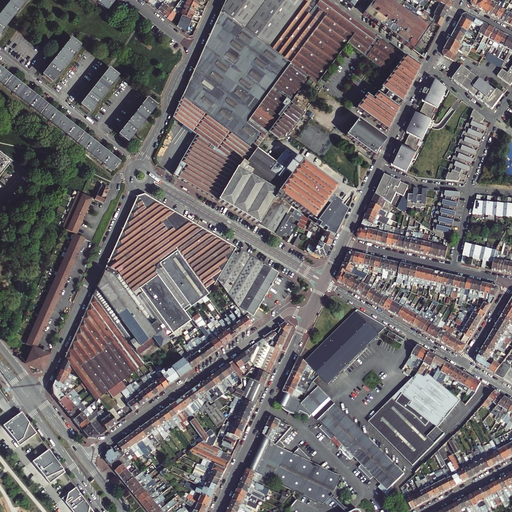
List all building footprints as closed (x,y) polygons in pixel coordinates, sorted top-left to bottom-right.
[(12,0),(1,14),(9,21),(24,3),(19,0),(12,0)] [(93,0),(107,10),(113,2),(110,0),(93,0)] [(157,11),(165,0),(149,0),(147,3),(157,11)] [(157,11),(162,14),(172,0),(169,0),(168,2),(165,0),(157,11)] [(167,18),(173,11),(172,11),(175,8),(172,6),(176,1),(174,0),(172,0),(162,14),(167,18)] [(196,10),(198,5),(187,0),(181,0),(183,1),(182,3),(196,10)] [(366,57),(380,38),(327,0),(225,0),(220,13),(310,78),(317,83),(347,43),(366,57)] [(357,0),(353,7),(362,14),(371,0),(357,0)] [(423,59),(439,27),(420,16),(406,7),(403,5),(394,0),(371,0),(362,14),(423,59)] [(449,8),(450,5),(449,2),(446,0),(426,0),(426,1),(430,3),(431,0),(434,1),(433,2),(435,3),(435,2),(449,8)] [(435,9),(445,14),(449,8),(435,2),(435,3),(433,2),(434,1),(431,0),(430,3),(437,7),(435,9)] [(471,0),(471,2),(472,5),(479,9),(484,0),(471,0)] [(484,0),(479,9),(483,11),(489,0),(484,0)] [(489,0),(483,11),(487,13),(493,4),(494,1),(494,0),(489,0)] [(491,16),(496,18),(506,0),(503,0),(501,3),(499,2),(498,4),(497,6),(491,16)] [(506,0),(496,18),(500,20),(510,4),(511,1),(508,0),(506,0)] [(193,15),(196,10),(182,3),(180,3),(179,2),(176,7),(183,10),(193,15)] [(487,13),(491,16),(497,6),(493,4),(487,13)] [(500,20),(505,23),(511,11),(511,5),(510,4),(500,20)] [(426,11),(442,20),(445,14),(435,9),(434,12),(427,8),(426,11)] [(191,20),(193,15),(183,10),(180,15),(182,15),(191,20)] [(439,27),(442,20),(426,11),(424,10),(420,16),(439,27)] [(167,18),(171,22),(178,13),(173,11),(167,18)] [(295,106),(298,103),(293,99),(299,92),(310,78),(220,13),(181,98),(251,149),(259,138),(263,140),(268,133),(277,140),(286,138),(288,135),(304,114),(305,113),(295,106)] [(0,33),(9,21),(1,14),(0,15),(0,33)] [(191,20),(182,15),(177,26),(185,33),(191,20)] [(477,31),(480,33),(484,24),(475,19),(467,15),(466,15),(465,15),(463,16),(462,18),(472,23),(471,25),(472,25),(473,27),(474,27),(473,28),(474,29),(474,28),(476,28),(475,29),(476,30),(475,32),(476,33),(477,31)] [(471,25),(472,23),(462,18),(459,22),(470,28),(472,31),(475,32),(476,30),(475,29),(476,28),(474,28),(474,29),(473,28),(474,27),(473,27),(472,25),(471,25)] [(457,27),(467,32),(470,28),(459,22),(457,27)] [(475,42),(480,45),(490,27),(484,24),(480,33),(476,39),(476,40),(475,42)] [(465,37),(467,32),(457,27),(455,31),(465,37)] [(483,50),(486,45),(494,29),(490,27),(480,45),(478,48),(483,50)] [(486,45),(491,48),(499,32),(494,29),(486,45)] [(472,47),(462,42),(465,37),(455,31),(450,40),(468,49),(470,51),(471,48),(472,47)] [(497,49),(504,35),(499,32),(491,48),(493,49),(494,48),(497,49)] [(502,50),(504,48),(509,37),(504,35),(497,49),(499,51),(496,57),(498,58),(499,56),(502,50)] [(385,72),(397,57),(396,51),(380,38),(366,57),(385,72)] [(58,59),(66,65),(80,46),(72,40),(58,59)] [(470,51),(468,49),(450,40),(446,46),(458,52),(461,54),(462,54),(464,51),(469,54),(470,51)] [(461,54),(458,52),(446,46),(444,51),(443,53),(444,56),(454,62),(457,57),(458,58),(460,57),(461,55),(460,55),(461,54)] [(509,64),(510,60),(508,59),(510,55),(511,53),(511,52),(511,51),(511,46),(510,51),(508,54),(505,60),(504,60),(503,61),(509,64)] [(504,60),(505,60),(508,54),(506,52),(503,58),(499,56),(498,58),(499,59),(503,61),(504,60)] [(511,66),(511,68),(507,66),(509,64),(503,61),(499,59),(498,58),(496,57),(495,57),(494,56),(493,56),(492,55),(491,55),(489,53),(485,60),(501,68),(502,66),(509,70),(507,74),(502,70),(497,76),(510,86),(511,83),(511,66)] [(381,89),(400,104),(416,72),(419,67),(405,57),(381,89)] [(43,77),(52,83),(66,65),(58,59),(43,77)] [(492,110),(507,91),(503,88),(500,92),(496,90),(495,92),(462,67),(460,69),(455,66),(449,78),(492,110)] [(0,84),(2,86),(9,78),(2,72),(0,70),(0,84)] [(95,88),(104,95),(118,76),(110,70),(95,88)] [(21,100),(27,92),(20,87),(16,83),(9,78),(2,86),(21,100)] [(432,80),(391,166),(407,173),(447,90),(434,81),(432,80)] [(81,106),(89,113),(104,95),(95,88),(81,106)] [(397,110),(400,104),(381,89),(377,95),(397,110)] [(39,115),(46,106),(39,101),(34,97),(27,92),(21,100),(39,115)] [(386,131),(395,115),(397,110),(377,95),(373,101),(363,113),(386,131)] [(358,109),(363,113),(373,101),(367,96),(358,109)] [(217,201),(234,175),(251,149),(181,98),(172,118),(196,135),(172,175),(217,201)] [(133,118),(142,124),(156,106),(148,99),(133,118)] [(57,129),(64,121),(57,115),(52,111),(46,106),(39,115),(57,129)] [(447,178),(446,180),(459,182),(484,118),(474,110),(473,111),(447,178)] [(119,136),(127,143),(142,124),(133,118),(119,136)] [(346,136),(374,156),(383,139),(358,120),(346,136)] [(75,143),(82,135),(75,130),(71,126),(64,121),(57,129),(75,143)] [(325,151),(321,149),(325,142),(320,140),(323,134),(320,132),(318,138),(319,138),(317,143),(318,143),(316,147),(318,148),(317,150),(324,154),(325,151)] [(94,158),(100,149),(93,144),(89,140),(82,135),(75,143),(94,158)] [(282,196),(278,192),(285,183),(270,171),(278,160),(269,154),(268,155),(266,153),(267,152),(258,146),(263,140),(259,138),(251,149),(234,175),(217,201),(274,235),(291,206),(280,198),(282,196)] [(347,209),(330,196),(337,187),(303,161),(304,159),(297,155),(296,156),(286,148),(278,159),(278,160),(270,171),(285,183),(278,192),(282,196),(280,198),(291,206),(303,215),(308,219),(311,222),(322,230),(334,236),(347,209)] [(112,172),(118,163),(111,158),(107,155),(100,149),(94,158),(112,172)] [(408,186),(384,175),(380,185),(397,194),(397,193),(403,196),(398,209),(406,215),(407,207),(407,206),(426,208),(427,190),(423,189),(422,195),(418,194),(418,189),(414,188),(413,194),(409,193),(406,192),(408,186)] [(375,195),(391,205),(397,194),(380,185),(375,195)] [(109,190),(101,186),(97,195),(97,194),(94,200),(103,204),(106,198),(105,198),(109,190)] [(440,237),(442,238),(443,237),(444,233),(451,234),(452,230),(447,229),(448,224),(453,226),(454,221),(449,220),(450,216),(455,217),(456,213),(451,212),(452,207),(457,208),(458,204),(453,203),(454,197),(459,198),(461,193),(442,191),(433,232),(435,234),(440,237)] [(92,199),(78,192),(76,196),(75,198),(90,205),(92,199)] [(213,285),(217,279),(233,252),(235,248),(144,194),(137,197),(122,231),(106,267),(117,272),(130,289),(152,317),(164,334),(170,341),(174,347),(176,345),(180,342),(173,333),(192,319),(192,318),(186,310),(192,305),(197,302),(201,299),(206,296),(208,294),(210,291),(211,289),(213,285)] [(393,206),(391,205),(375,195),(371,204),(390,213),(393,206)] [(90,205),(75,198),(74,200),(72,204),(87,211),(90,205)] [(480,201),(475,201),(472,213),(485,214),(486,202),(480,201)] [(490,202),(486,202),(485,214),(496,215),(497,203),(490,202)] [(500,203),(497,203),(496,215),(506,216),(507,204),(500,203)] [(70,208),(69,210),(84,217),(87,211),(72,204),(70,208)] [(368,210),(388,218),(390,213),(371,204),(368,210)] [(299,222),(303,215),(291,206),(274,235),(280,238),(284,233),(287,235),(292,225),(289,223),(292,218),(299,222)] [(69,210),(69,211),(67,216),(81,223),(84,217),(69,210)] [(390,219),(388,218),(368,210),(366,216),(381,222),(385,224),(387,225),(390,219)] [(297,225),(303,229),(308,219),(303,215),(299,222),(297,225)] [(81,223),(67,216),(65,220),(64,222),(78,229),(81,223)] [(380,226),(381,222),(366,216),(364,220),(370,223),(374,225),(375,225),(375,226),(376,226),(376,225),(380,226)] [(368,230),(369,229),(370,223),(364,220),(359,230),(363,231),(365,229),(368,230)] [(78,229),(64,222),(63,223),(61,228),(74,235),(75,235),(78,229)] [(334,236),(322,230),(311,222),(306,230),(308,231),(312,233),(331,242),(334,236)] [(376,243),(381,244),(385,224),(381,222),(380,226),(376,243)] [(381,244),(386,245),(390,230),(391,226),(387,225),(385,224),(381,244)] [(371,242),(376,243),(380,226),(376,225),(376,226),(375,226),(374,228),(371,242)] [(386,245),(391,246),(396,228),(394,227),(391,226),(390,230),(386,245)] [(366,241),(371,242),(374,228),(370,227),(369,229),(366,241)] [(391,246),(397,248),(401,229),(398,228),(396,228),(391,246)] [(358,239),(366,241),(369,229),(368,230),(365,229),(363,231),(359,230),(357,235),(358,239)] [(397,248),(403,249),(408,231),(401,229),(397,248)] [(403,249),(409,251),(414,232),(414,231),(408,229),(408,231),(403,249)] [(409,251),(414,252),(419,234),(414,232),(409,251)] [(328,247),(331,242),(312,233),(310,238),(317,242),(328,247)] [(292,245),(296,247),(303,236),(299,234),(292,245)] [(414,252),(419,253),(424,235),(419,234),(414,252)] [(430,256),(435,257),(439,240),(440,237),(435,234),(434,239),(430,256)] [(74,235),(26,345),(32,348),(26,362),(30,367),(41,372),(42,372),(49,355),(36,349),(38,347),(41,340),(43,335),(84,242),(83,242),(84,239),(75,235),(74,235)] [(419,253),(425,254),(429,237),(429,236),(424,235),(419,253)] [(425,254),(430,256),(434,239),(429,237),(425,254)] [(435,257),(440,258),(443,244),(440,243),(441,241),(439,240),(435,257)] [(440,258),(445,259),(449,243),(444,240),(443,244),(440,258)] [(318,255),(324,257),(328,247),(317,242),(314,247),(309,245),(308,245),(306,249),(306,250),(307,251),(307,252),(309,253),(310,252),(318,256),(318,255)] [(476,246),(465,244),(462,256),(466,257),(473,258),(476,246)] [(497,271),(502,272),(507,253),(509,245),(505,245),(503,255),(501,255),(497,271)] [(486,248),(476,246),(473,258),(476,259),(483,261),(486,248)] [(496,251),(486,248),(483,261),(486,261),(493,263),(496,251)] [(217,279),(228,294),(250,256),(240,250),(237,254),(233,252),(217,279)] [(491,270),(497,271),(501,255),(501,252),(496,251),(493,263),(491,270)] [(351,263),(354,264),(356,254),(351,253),(348,254),(344,264),(350,266),(351,263)] [(502,272),(507,273),(511,258),(508,257),(509,253),(507,253),(502,272)] [(357,270),(362,272),(363,270),(366,256),(361,255),(357,270)] [(238,308),(239,308),(264,264),(250,256),(228,294),(237,306),(238,308)] [(368,274),(369,271),(372,257),(366,256),(363,270),(365,270),(364,273),(368,274)] [(239,308),(253,316),(278,273),(264,264),(239,308)] [(365,280),(368,274),(364,273),(362,272),(357,270),(353,268),(350,266),(344,264),(341,269),(347,272),(354,275),(359,277),(365,280)] [(400,280),(403,280),(406,265),(401,264),(397,283),(399,284),(400,280)] [(405,285),(408,286),(412,267),(406,265),(403,280),(406,281),(405,285)] [(146,321),(152,317),(130,289),(117,272),(106,267),(103,272),(106,274),(113,277),(146,321)] [(411,282),(414,282),(418,268),(412,267),(408,286),(410,286),(411,282)] [(420,284),(423,269),(418,268),(414,282),(420,284)] [(344,280),(343,279),(347,272),(341,269),(337,278),(338,282),(342,284),(344,280)] [(420,284),(425,285),(428,270),(423,269),(420,284)] [(425,285),(431,286),(434,272),(428,270),(425,285)] [(342,284),(346,287),(354,275),(347,272),(343,279),(344,280),(342,284)] [(430,291),(435,292),(439,273),(434,272),(431,286),(430,291)] [(435,292),(440,293),(445,274),(439,273),(435,292)] [(159,339),(164,334),(152,317),(146,321),(113,277),(106,274),(104,278),(101,276),(93,294),(118,328),(138,355),(159,339)] [(357,293),(361,295),(370,281),(372,277),(370,275),(368,274),(365,280),(357,293)] [(444,290),(446,291),(450,275),(445,274),(440,293),(440,294),(442,295),(444,290)] [(346,287),(352,290),(359,277),(354,275),(346,287)] [(451,296),(452,292),(456,277),(450,275),(446,291),(445,295),(451,296)] [(352,290),(357,293),(365,280),(359,277),(352,290)] [(457,296),(458,293),(462,278),(456,277),(452,292),(456,293),(455,297),(457,298),(457,296)] [(462,306),(463,300),(468,280),(462,278),(458,293),(461,294),(461,296),(459,305),(462,306)] [(366,298),(370,301),(377,288),(379,285),(380,283),(382,280),(380,280),(378,284),(377,285),(375,287),(373,286),(366,298)] [(468,300),(472,281),(468,280),(463,300),(467,303),(468,300)] [(361,295),(366,298),(373,286),(374,284),(370,281),(361,295)] [(473,301),(473,300),(477,282),(472,281),(468,300),(473,301)] [(375,303),(379,306),(386,294),(384,292),(385,290),(389,283),(387,282),(384,287),(382,291),(375,303)] [(473,300),(478,302),(482,283),(477,282),(473,300)] [(480,302),(482,303),(487,284),(482,283),(478,302),(480,302)] [(389,299),(395,288),(396,286),(395,285),(392,284),(389,289),(391,290),(389,293),(388,295),(386,294),(379,306),(383,308),(389,299)] [(485,299),(489,300),(492,286),(487,284),(482,303),(484,303),(485,299)] [(492,297),(495,297),(500,290),(498,287),(492,286),(489,300),(487,304),(489,304),(491,302),(493,298),(492,297)] [(370,301),(375,303),(382,291),(377,288),(370,301)] [(140,358),(138,355),(118,328),(93,294),(73,340),(64,358),(69,365),(72,368),(79,379),(82,382),(87,388),(91,395),(94,398),(96,401),(99,398),(108,392),(121,381),(126,378),(130,375),(135,371),(140,368),(145,364),(143,361),(140,358)] [(383,308),(388,311),(397,296),(394,294),(391,300),(389,299),(383,308)] [(388,311),(393,314),(398,305),(395,303),(397,301),(399,297),(397,296),(388,311)] [(393,314),(398,317),(403,308),(401,306),(404,300),(402,299),(398,305),(393,314)] [(398,317),(403,320),(412,304),(409,303),(407,301),(407,302),(404,307),(403,308),(398,317)] [(476,309),(485,314),(491,305),(489,304),(487,304),(485,302),(485,303),(484,303),(482,307),(479,305),(477,304),(476,309)] [(403,320),(408,323),(415,310),(417,307),(415,306),(412,304),(403,320)] [(245,329),(251,325),(238,308),(237,306),(234,308),(232,305),(229,307),(231,310),(245,329)] [(482,319),(485,314),(476,309),(471,306),(469,305),(468,308),(470,309),(474,312),(473,313),(482,319)] [(408,323),(413,326),(421,311),(419,310),(419,308),(417,307),(415,310),(408,323)] [(479,324),(482,319),(473,313),(469,311),(464,308),(463,307),(460,313),(479,324)] [(240,332),(245,329),(231,310),(229,312),(227,308),(224,310),(226,313),(240,332)] [(251,325),(258,320),(253,316),(239,308),(238,308),(251,325)] [(332,382),(360,355),(387,328),(370,318),(357,310),(337,330),(313,353),(309,358),(332,382)] [(418,328),(422,331),(433,313),(428,310),(426,314),(418,328)] [(511,314),(505,310),(502,315),(511,320),(511,314)] [(413,326),(418,328),(426,314),(421,311),(413,326)] [(235,336),(240,332),(226,313),(223,316),(221,313),(219,314),(222,318),(235,336)] [(422,331),(427,334),(437,317),(437,316),(433,313),(422,331)] [(476,329),(479,324),(460,313),(459,316),(463,318),(462,319),(464,319),(463,321),(476,329)] [(511,320),(502,315),(499,320),(511,327),(511,320)] [(427,334),(432,337),(442,319),(437,316),(437,317),(427,334)] [(231,339),(235,336),(222,318),(221,319),(221,322),(219,321),(218,322),(219,322),(231,339)] [(473,334),(476,329),(463,321),(458,318),(457,321),(459,322),(463,324),(462,325),(460,324),(459,325),(460,326),(473,334)] [(222,346),(227,343),(217,330),(214,326),(209,319),(207,320),(209,323),(206,324),(207,326),(222,346)] [(439,334),(445,325),(447,322),(448,320),(446,319),(445,320),(442,319),(432,337),(436,340),(439,334)] [(511,334),(511,333),(511,327),(499,320),(496,325),(511,334)] [(227,343),(231,339),(219,322),(217,324),(219,328),(217,330),(227,343)] [(279,337),(285,340),(291,328),(285,323),(273,332),(279,337)] [(436,340),(441,342),(448,331),(449,328),(445,325),(439,334),(436,340)] [(509,339),(511,334),(496,325),(493,329),(506,337),(509,339)] [(216,351),(222,346),(207,326),(205,328),(203,326),(199,329),(204,335),(216,351)] [(470,339),(473,334),(460,326),(459,327),(461,328),(459,332),(460,332),(465,335),(470,339)] [(505,340),(506,337),(493,329),(491,334),(507,343),(507,342),(505,340)] [(441,342),(446,345),(452,334),(452,333),(448,331),(441,342)] [(270,347),(280,352),(285,340),(279,337),(273,332),(264,339),(268,345),(270,347)] [(402,344),(404,340),(390,332),(387,336),(402,344)] [(451,348),(456,351),(465,335),(460,332),(457,337),(451,348)] [(138,355),(140,358),(157,345),(159,349),(170,341),(164,334),(159,339),(138,355)] [(446,345),(451,348),(457,337),(452,334),(446,345)] [(504,348),(507,343),(491,334),(488,338),(501,346),(503,347),(504,348)] [(211,354),(216,351),(204,335),(199,339),(211,354)] [(459,353),(463,352),(470,339),(465,335),(456,351),(459,353)] [(206,358),(211,354),(199,339),(198,339),(198,338),(194,341),(206,358)] [(501,349),(499,348),(501,346),(488,338),(486,342),(504,354),(507,356),(510,352),(506,349),(504,352),(502,351),(503,350),(501,349)] [(265,347),(268,345),(264,339),(260,341),(265,347)] [(201,361),(206,358),(194,341),(192,343),(191,342),(188,344),(201,361)] [(503,355),(504,354),(486,342),(483,347),(496,354),(497,352),(501,354),(503,355)] [(196,365),(201,361),(188,344),(186,345),(186,344),(183,346),(190,356),(196,365)] [(257,353),(262,350),(257,344),(252,347),(257,353)] [(140,358),(143,361),(159,349),(157,345),(140,358)] [(190,369),(196,365),(190,356),(188,357),(185,353),(183,354),(176,345),(174,347),(183,358),(190,369)] [(255,367),(269,375),(280,352),(270,347),(268,345),(265,347),(262,350),(257,353),(253,356),(249,359),(251,362),(255,367)] [(413,368),(416,363),(424,349),(418,346),(406,364),(410,367),(413,368)] [(248,350),(253,356),(257,353),(252,347),(248,350)] [(499,356),(496,354),(483,347),(481,351),(494,359),(497,361),(499,356)] [(417,373),(418,373),(430,353),(424,349),(416,363),(413,368),(412,370),(414,371),(417,373)] [(511,349),(510,352),(507,356),(500,366),(494,374),(511,384),(511,349)] [(249,359),(253,356),(248,350),(245,353),(249,359)] [(493,361),(494,359),(481,351),(478,355),(488,361),(489,359),(493,362),(493,361)] [(249,364),(251,362),(249,359),(245,353),(239,357),(245,366),(250,372),(252,369),(249,364)] [(427,366),(430,367),(431,366),(436,357),(430,353),(418,373),(424,377),(425,375),(422,374),(426,368),(427,366)] [(477,363),(489,371),(493,364),(492,364),(488,361),(478,355),(476,359),(477,363)] [(234,361),(240,370),(245,366),(239,357),(234,361)] [(310,374),(312,370),(305,362),(300,357),(295,367),(310,374)] [(436,381),(447,363),(436,357),(431,366),(433,367),(438,370),(437,371),(433,378),(436,381)] [(71,371),(67,369),(69,365),(64,358),(59,370),(72,375),(72,374),(70,373),(71,371)] [(186,372),(190,369),(183,358),(179,362),(165,371),(162,367),(161,367),(159,368),(158,366),(156,368),(156,369),(162,376),(168,385),(186,372)] [(329,386),(332,382),(309,358),(305,362),(312,370),(319,376),(329,386)] [(241,371),(240,370),(234,361),(229,364),(236,374),(241,380),(245,377),(241,371)] [(489,371),(494,374),(500,366),(493,361),(493,362),(492,363),(493,363),(493,364),(489,371)] [(446,379),(445,378),(452,366),(447,363),(436,381),(441,385),(443,381),(445,382),(445,381),(446,379)] [(236,374),(229,364),(224,368),(237,385),(238,384),(238,385),(235,388),(236,389),(242,384),(242,383),(242,382),(242,381),(241,380),(236,374)] [(450,378),(451,378),(456,369),(452,366),(445,378),(446,379),(445,381),(448,382),(449,381),(450,378)] [(293,372),(308,379),(310,374),(295,367),(293,372)] [(163,389),(168,385),(162,376),(160,378),(154,370),(153,371),(151,368),(149,370),(151,372),(163,389)] [(236,386),(237,385),(224,368),(220,371),(226,380),(227,379),(233,386),(235,385),(236,386)] [(267,381),(269,376),(253,368),(252,369),(250,372),(249,373),(267,381)] [(451,378),(455,381),(461,371),(456,369),(451,378)] [(74,383),(76,377),(72,375),(59,370),(57,376),(74,383)] [(232,388),(226,380),(220,371),(215,374),(226,390),(228,389),(229,390),(232,388)] [(457,382),(460,384),(466,374),(461,371),(455,381),(454,382),(457,384),(457,382)] [(158,393),(163,389),(151,372),(148,375),(151,379),(149,381),(158,393)] [(290,377),(306,384),(308,379),(293,372),(290,377)] [(265,385),(267,381),(249,373),(245,377),(250,379),(265,385)] [(413,466),(431,448),(445,434),(438,428),(447,416),(460,401),(456,397),(441,385),(436,381),(433,378),(428,374),(427,373),(425,375),(424,377),(418,373),(417,373),(414,378),(413,378),(411,381),(409,384),(409,383),(405,388),(406,388),(404,391),(403,390),(398,398),(399,399),(397,402),(392,398),(368,422),(394,447),(413,466)] [(226,390),(215,374),(211,378),(223,395),(226,393),(228,392),(226,390)] [(464,386),(470,377),(466,374),(460,384),(459,385),(462,387),(463,387),(464,386)] [(76,384),(74,383),(57,376),(54,381),(68,387),(69,384),(72,386),(73,385),(76,386),(76,384)] [(153,396),(158,393),(149,381),(146,376),(143,379),(146,383),(145,384),(153,396)] [(308,386),(306,384),(290,377),(288,382),(303,389),(304,387),(307,388),(308,386)] [(461,390),(467,393),(475,380),(470,377),(464,386),(463,387),(462,387),(461,388),(460,389),(461,390)] [(223,395),(211,378),(206,381),(213,390),(215,389),(221,397),(223,395)] [(397,402),(399,399),(398,398),(403,390),(404,391),(406,388),(405,388),(409,383),(409,384),(411,381),(413,378),(392,398),(397,402)] [(234,396),(255,406),(265,385),(250,379),(244,392),(236,389),(234,390),(232,388),(229,390),(228,392),(226,393),(234,396)] [(149,400),(153,396),(145,384),(141,380),(138,382),(142,386),(140,387),(149,400)] [(475,393),(475,392),(480,383),(475,380),(467,393),(466,394),(468,396),(466,399),(467,401),(464,404),(465,405),(475,393)] [(68,387),(54,381),(52,386),(61,390),(63,391),(65,391),(69,388),(68,387)] [(113,398),(121,392),(126,388),(121,381),(108,392),(113,398)] [(219,398),(213,390),(206,381),(201,384),(208,393),(210,392),(216,400),(217,399),(219,398)] [(312,416),(313,417),(331,399),(313,382),(312,382),(310,387),(307,391),(306,394),(305,396),(302,401),(298,399),(283,392),(278,402),(280,403),(281,403),(280,406),(281,407),(282,408),(283,409),(284,410),(285,411),(286,412),(287,412),(288,413),(289,414),(290,414),(291,414),(293,415),(294,415),(295,415),(296,415),(298,415),(299,415),(301,412),(307,415),(309,417),(308,417),(309,418),(312,416)] [(307,391),(303,389),(288,382),(286,387),(301,394),(302,392),(306,394),(307,391)] [(140,406),(144,403),(133,388),(131,385),(130,384),(126,388),(140,406)] [(144,403),(149,400),(140,387),(137,384),(133,388),(144,403)] [(214,402),(208,393),(201,384),(197,388),(208,403),(210,402),(212,405),(213,405),(213,404),(214,402)] [(52,395),(58,402),(70,393),(72,391),(73,390),(71,389),(69,388),(65,391),(63,391),(60,393),(60,392),(60,391),(61,390),(52,386),(51,388),(52,395)] [(283,392),(298,399),(301,394),(286,387),(283,392)] [(133,411),(140,406),(126,388),(121,392),(126,398),(126,400),(128,403),(127,404),(133,411)] [(224,423),(226,419),(224,416),(220,410),(214,402),(213,404),(213,405),(212,405),(210,407),(208,403),(197,388),(191,392),(205,410),(217,426),(222,423),(223,425),(224,424),(224,423)] [(497,406),(504,397),(494,391),(482,405),(486,408),(492,401),(497,406)] [(202,412),(205,410),(191,392),(186,396),(197,411),(200,409),(202,412)] [(58,402),(63,408),(74,398),(70,393),(58,402)] [(194,413),(197,411),(186,396),(181,399),(188,408),(190,407),(194,413)] [(253,411),(255,406),(234,396),(232,402),(253,411)] [(494,421),(496,423),(509,400),(504,397),(497,406),(495,409),(490,413),(496,417),(494,421)] [(63,408),(68,414),(79,404),(74,398),(63,408)] [(88,408),(91,405),(96,401),(94,398),(84,406),(87,409),(88,408)] [(192,415),(188,408),(181,399),(176,403),(183,412),(185,410),(190,417),(191,418),(193,416),(192,415)] [(216,400),(214,402),(220,410),(223,408),(218,401),(217,399),(216,400)] [(504,421),(506,416),(511,406),(511,401),(509,400),(496,423),(499,424),(500,421),(502,423),(504,421)] [(73,420),(85,411),(81,406),(83,404),(85,403),(83,401),(81,403),(79,404),(68,414),(73,420)] [(250,417),(253,411),(232,402),(231,401),(229,407),(232,408),(250,417)] [(187,418),(183,412),(176,403),(171,407),(178,416),(180,414),(185,420),(188,425),(191,423),(187,418)] [(392,486),(404,474),(385,454),(365,434),(334,403),(317,420),(319,422),(320,421),(323,424),(322,426),(320,428),(321,429),(331,439),(330,439),(331,440),(334,438),(335,436),(343,444),(342,445),(339,448),(340,449),(341,449),(350,458),(350,459),(351,460),(353,458),(355,456),(362,464),(361,465),(359,468),(360,469),(360,468),(370,478),(369,479),(370,480),(373,477),(374,476),(382,484),(381,485),(379,487),(382,491),(386,496),(389,493),(389,492),(392,489),(393,489),(394,488),(392,486)] [(112,427),(117,423),(105,407),(101,410),(102,412),(101,412),(112,427)] [(186,427),(182,422),(178,416),(171,407),(166,410),(177,426),(179,424),(183,429),(186,427)] [(73,420),(78,426),(93,414),(88,408),(87,409),(85,411),(73,420)] [(248,422),(250,417),(232,408),(228,416),(227,414),(224,416),(226,419),(231,414),(248,422)] [(82,431),(98,418),(98,413),(97,410),(96,411),(93,414),(78,426),(82,431)] [(107,431),(112,427),(101,412),(102,412),(101,410),(98,413),(98,418),(99,420),(102,424),(107,431)] [(172,429),(177,426),(166,410),(161,414),(172,429)] [(3,425),(20,446),(37,432),(22,412),(3,425)] [(175,433),(172,429),(161,414),(156,418),(162,427),(165,425),(171,433),(172,435),(175,433)] [(245,428),(248,422),(231,414),(226,419),(229,420),(233,422),(245,428)] [(284,430),(286,425),(271,417),(268,423),(284,430)] [(86,436),(102,424),(99,420),(98,418),(82,431),(86,436)] [(168,435),(162,427),(156,418),(151,421),(157,430),(160,429),(166,437),(166,438),(169,435),(168,435)] [(207,434),(206,434),(196,419),(191,423),(202,438),(207,434)] [(160,434),(157,430),(151,421),(146,425),(155,438),(160,434)] [(242,433),(245,428),(233,422),(232,424),(228,422),(227,425),(224,423),(224,424),(242,433)] [(286,433),(288,431),(284,430),(268,423),(266,428),(279,434),(281,431),(283,432),(286,433)] [(95,439),(107,431),(102,424),(86,436),(88,438),(95,439)] [(240,439),(242,433),(224,424),(223,425),(221,430),(238,438),(240,439)] [(160,444),(155,438),(146,425),(141,429),(150,442),(152,440),(157,446),(160,444)] [(168,435),(171,433),(165,425),(162,427),(168,435)] [(279,441),(281,439),(284,436),(279,434),(266,428),(263,434),(264,435),(272,442),(275,445),(279,441)] [(156,449),(150,442),(141,429),(136,433),(142,441),(145,440),(149,446),(153,452),(156,449)] [(164,439),(166,437),(160,429),(157,430),(160,434),(164,439)] [(330,439),(331,439),(321,429),(330,439)] [(219,450),(213,447),(217,438),(211,430),(206,434),(207,434),(202,438),(203,439),(204,441),(199,445),(194,449),(189,453),(226,470),(229,462),(220,458),(221,454),(218,453),(219,450)] [(237,442),(236,441),(238,438),(221,430),(220,432),(219,435),(225,438),(221,446),(232,451),(234,447),(237,442)] [(147,448),(142,441),(136,433),(131,436),(137,445),(139,444),(144,450),(146,453),(149,451),(147,448)] [(250,462),(253,463),(254,461),(253,460),(264,435),(263,434),(250,462)] [(344,510),(345,509),(336,499),(343,492),(337,486),(340,480),(333,473),(328,470),(324,473),(319,468),(316,471),(309,463),(310,462),(311,460),(299,448),(293,454),(289,458),(282,450),(283,449),(285,447),(279,441),(275,445),(272,442),(264,435),(253,460),(254,461),(253,463),(250,462),(247,469),(265,478),(291,490),(296,492),(323,505),(331,497),(344,510)] [(142,451),(137,445),(131,436),(125,441),(131,449),(134,447),(139,453),(141,456),(144,454),(142,451)] [(342,445),(343,444),(335,436),(334,438),(342,445)] [(458,453),(461,451),(454,439),(453,437),(448,441),(455,454),(458,453)] [(503,461),(508,458),(498,441),(497,438),(494,440),(497,445),(498,447),(496,448),(503,461)] [(508,458),(511,456),(511,455),(507,446),(505,447),(503,442),(501,440),(498,441),(508,458)] [(136,456),(131,449),(125,441),(118,445),(121,449),(125,455),(130,460),(130,461),(136,456)] [(106,461),(111,466),(125,455),(121,449),(118,445),(115,448),(113,449),(107,453),(106,461)] [(484,471),(489,468),(479,449),(477,445),(474,447),(476,450),(479,456),(476,457),(484,471)] [(499,463),(503,461),(496,448),(494,450),(492,445),(490,446),(499,463)] [(489,468),(494,466),(488,453),(485,448),(484,446),(479,449),(489,468)] [(494,466),(499,463),(490,446),(487,447),(490,452),(488,453),(494,466)] [(137,455),(139,453),(134,447),(131,449),(136,456),(137,455)] [(447,458),(449,458),(443,447),(438,451),(443,460),(447,458)] [(51,483),(65,471),(48,448),(33,461),(51,483)] [(289,458),(293,454),(283,449),(282,450),(289,458)] [(350,459),(350,458),(341,449),(340,449),(350,459)] [(444,466),(446,465),(443,460),(438,451),(434,455),(436,458),(441,467),(443,466),(444,466)] [(479,474),(484,471),(476,457),(474,452),(471,454),(472,456),(470,457),(479,474)] [(223,476),(226,470),(189,453),(184,456),(183,457),(197,464),(208,469),(223,476)] [(231,457),(228,456),(222,453),(221,454),(220,458),(229,462),(231,458),(231,457)] [(474,476),(479,474),(470,457),(468,454),(466,455),(466,457),(469,461),(467,463),(474,476)] [(115,472),(130,460),(125,455),(111,466),(115,472)] [(433,460),(436,458),(434,455),(427,461),(428,463),(432,460),(433,460)] [(361,465),(362,464),(355,456),(353,458),(361,465)] [(462,483),(469,479),(462,467),(459,468),(457,465),(452,456),(449,458),(457,472),(462,483)] [(469,479),(474,476),(467,463),(464,458),(463,456),(458,459),(460,463),(462,467),(469,479)] [(457,486),(462,483),(457,472),(449,458),(447,458),(450,463),(448,465),(452,473),(450,474),(457,486)] [(119,477),(128,470),(126,468),(130,465),(132,463),(130,461),(130,460),(115,472),(119,477)] [(324,473),(328,470),(310,462),(309,463),(316,471),(319,468),(324,473)] [(206,475),(208,469),(197,464),(195,469),(196,470),(205,474),(206,475)] [(119,477),(123,481),(137,469),(134,465),(131,467),(128,470),(119,477)] [(452,488),(457,486),(450,474),(449,472),(448,473),(447,474),(443,466),(441,467),(444,473),(445,475),(452,488)] [(369,479),(370,478),(360,468),(360,469),(369,479)] [(126,485),(141,473),(137,469),(123,481),(126,485)] [(220,481),(223,476),(208,469),(206,475),(220,481)] [(245,473),(263,482),(265,478),(247,469),(245,473)] [(126,485),(130,490),(149,475),(151,474),(150,472),(148,474),(145,470),(141,473),(126,485)] [(163,478),(164,477),(168,471),(165,470),(164,471),(160,473),(160,474),(163,478)] [(218,487),(220,481),(206,475),(205,474),(204,476),(197,473),(196,474),(194,473),(193,476),(218,487)] [(268,484),(263,482),(245,473),(243,477),(258,484),(259,483),(267,487),(268,484)] [(431,499),(436,497),(425,478),(423,473),(420,474),(423,480),(426,484),(423,486),(431,499)] [(444,492),(452,488),(445,475),(442,477),(441,475),(440,473),(435,476),(436,477),(437,479),(444,492)] [(130,490),(134,495),(153,480),(149,475),(130,490)] [(215,493),(218,487),(193,476),(193,478),(194,479),(202,482),(200,486),(215,493)] [(381,485),(382,484),(374,476),(373,477),(381,485)] [(426,502),(431,499),(423,486),(421,482),(420,483),(419,482),(421,481),(418,476),(415,478),(417,481),(415,482),(419,489),(426,502)] [(436,497),(440,494),(433,481),(431,481),(428,476),(425,478),(436,497)] [(511,491),(511,490),(511,489),(511,485),(507,476),(502,478),(509,492),(511,495),(511,497),(511,491)] [(268,489),(266,489),(258,484),(243,477),(240,483),(254,490),(255,487),(264,492),(267,493),(268,489)] [(506,493),(509,492),(502,478),(497,481),(508,501),(509,500),(507,497),(508,497),(506,493)] [(440,494),(444,492),(437,479),(433,481),(440,494)] [(134,495),(138,500),(153,488),(156,485),(153,480),(134,495)] [(212,500),(215,493),(200,486),(199,485),(193,483),(188,480),(186,482),(186,484),(181,482),(179,485),(197,493),(212,500)] [(509,503),(508,501),(497,481),(492,484),(499,497),(501,496),(504,501),(506,504),(509,503)] [(262,496),(253,492),(254,490),(240,483),(237,489),(250,495),(256,498),(263,501),(265,498),(262,496)] [(502,502),(499,497),(492,484),(487,486),(494,500),(497,505),(499,504),(502,502)] [(421,504),(426,502),(419,489),(417,490),(414,485),(411,486),(412,487),(421,504)] [(487,486),(482,489),(490,502),(490,503),(492,507),(495,506),(497,505),(494,500),(487,486)] [(63,499),(74,511),(94,511),(95,511),(77,487),(63,499)] [(412,509),(417,507),(408,491),(405,493),(404,491),(402,487),(400,489),(412,509)] [(417,507),(421,504),(412,487),(411,488),(408,490),(408,491),(417,507)] [(138,500),(142,504),(156,492),(153,488),(138,500)] [(255,501),(255,500),(249,497),(250,495),(237,489),(235,495),(255,504),(256,501),(255,501)] [(490,503),(490,502),(482,489),(478,491),(487,508),(488,511),(489,511),(491,511),(490,509),(491,508),(488,504),(490,503)] [(142,504),(145,508),(156,499),(157,499),(155,497),(159,494),(157,491),(156,492),(142,504)] [(482,511),(487,508),(478,491),(472,494),(482,511)] [(208,508),(212,500),(197,493),(195,497),(189,494),(187,499),(208,508)] [(481,511),(482,511),(472,494),(468,496),(475,511),(481,511)] [(255,511),(258,505),(255,504),(235,495),(232,500),(246,507),(255,511)] [(475,511),(468,496),(462,499),(468,511),(475,511)] [(145,508),(148,511),(149,511),(163,501),(161,499),(160,497),(157,499),(156,499),(145,508)] [(197,511),(206,511),(208,508),(187,499),(182,497),(181,499),(182,500),(188,505),(190,507),(197,511)] [(468,511),(462,499),(456,502),(461,511),(468,511)] [(173,500),(165,507),(160,510),(158,511),(167,511),(168,511),(172,508),(174,506),(176,505),(173,500)] [(245,508),(246,507),(232,500),(230,505),(244,511),(250,511),(245,508)] [(149,511),(158,511),(160,510),(165,507),(163,504),(161,502),(149,511)] [(461,511),(456,502),(452,505),(455,511),(461,511)]
